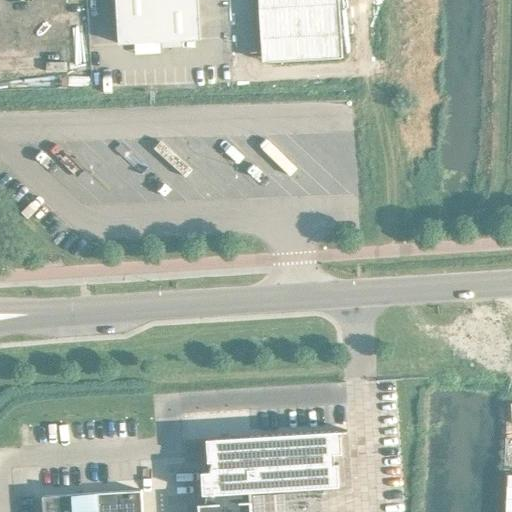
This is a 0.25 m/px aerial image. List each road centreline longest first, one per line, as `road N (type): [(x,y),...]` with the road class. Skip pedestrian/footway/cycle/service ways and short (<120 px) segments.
road 1 (tertiary): [(37,305),(511,275)]
road 2 (unknown): [(92,0),(101,55),(203,47)]
